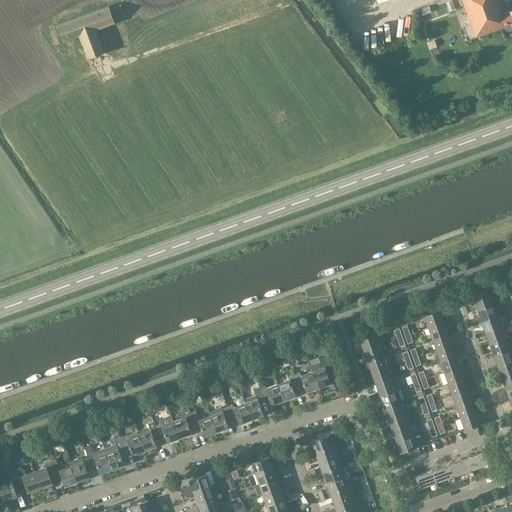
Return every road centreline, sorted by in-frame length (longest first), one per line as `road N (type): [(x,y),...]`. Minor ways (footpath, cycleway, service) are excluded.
road 1 (primary): [(0,309),(511,125)]
road 2 (residential): [(48,511),(352,404)]
